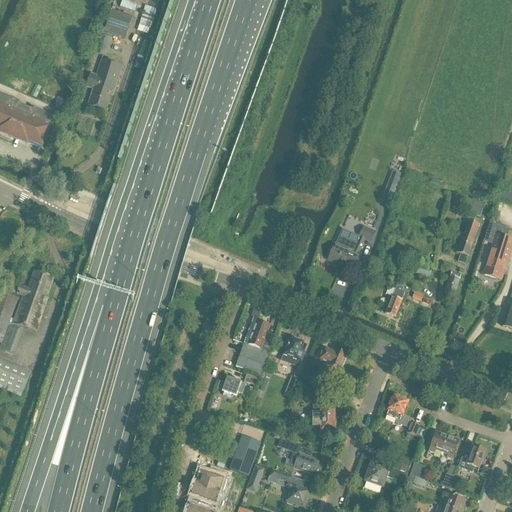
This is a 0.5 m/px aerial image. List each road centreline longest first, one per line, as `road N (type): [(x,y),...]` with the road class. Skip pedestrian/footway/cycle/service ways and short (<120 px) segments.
road 1 (motorway): [(90,511),(156,273),(246,0)]
road 2 (motorway): [(209,0),(113,308)]
road 3 (tertiary): [(241,285),(118,242),(0,185)]
road 4 (motorway): [(113,308),(50,440),(26,511)]
road 5 (motorway): [(113,308),(58,511)]
road 6 (residential): [(329,511),(387,349)]
road 7 (tertiary): [(387,349),(241,285)]
road 8 (tertiary): [(511,400),(387,349)]
road 9 (residential): [(198,410),(241,285)]
road 10 (unknown): [(451,375),(503,298),(511,269)]
